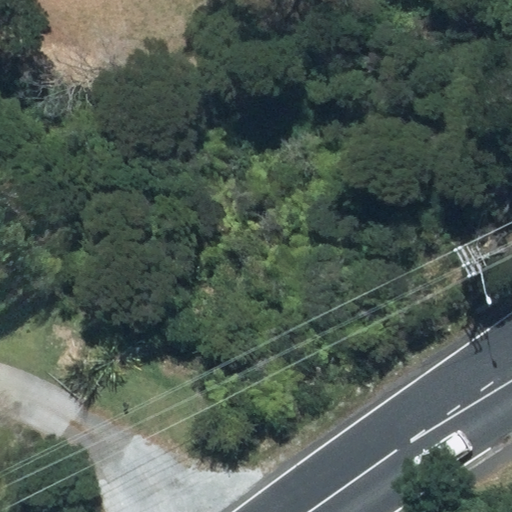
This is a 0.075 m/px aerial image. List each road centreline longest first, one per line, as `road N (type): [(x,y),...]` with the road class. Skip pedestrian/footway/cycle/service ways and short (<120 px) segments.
road 1 (secondary): [(511,362),(304,511)]
road 2 (unknown): [(126,511),(0,433)]
